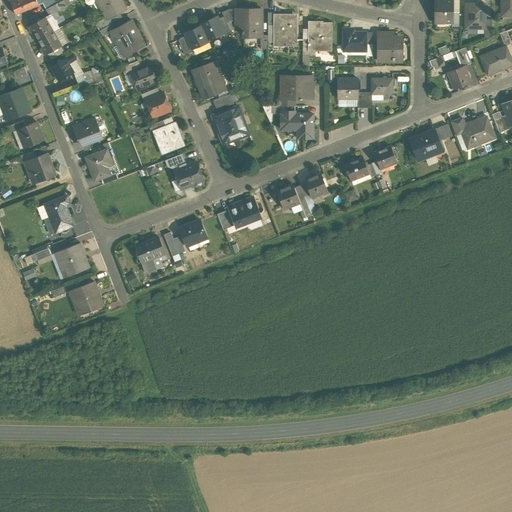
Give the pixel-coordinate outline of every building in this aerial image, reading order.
[(18,0),(11,3),(16,15),(38,5),(36,0),(18,0)] [(63,0),(45,10),(48,16),(66,6),(63,0)] [(120,0),(96,0),(106,17),(107,19),(108,18),(125,9),(120,0)] [(452,0),(435,0),(435,22),(436,22),(436,20),(444,20),(444,22),(452,22),(453,22),(453,12),(452,0)] [(511,0),(502,0),(502,15),(511,14),(511,0)] [(486,4),(466,4),(466,26),(484,26),(485,26),(486,26),(486,19),(486,4)] [(228,9),(222,12),(223,16),(227,23),(233,21),(228,9)] [(261,9),(236,9),(236,21),(244,21),(244,37),(260,37),(261,37),(261,35),(261,9)] [(275,14),(274,14),(274,26),(273,42),(284,42),(284,45),(296,45),(297,17),(284,17),(284,14),(275,14)] [(223,16),(218,19),(224,32),(223,32),(224,35),(231,33),(227,23),(223,16)] [(45,17),(28,27),(36,41),(53,32),(45,17)] [(106,17),(95,24),(99,31),(112,24),(108,18),(107,19),(106,17)] [(217,17),(201,24),(202,26),(207,39),(223,32),(224,32),(218,19),(217,17)] [(115,29),(110,32),(111,32),(124,56),(145,45),(131,20),(115,29)] [(322,22),(309,22),(309,39),(309,50),(331,50),(331,23),(322,23),(322,22)] [(112,24),(99,31),(103,37),(111,32),(110,32),(115,29),(112,24)] [(202,26),(185,34),(186,36),(192,49),(193,49),(209,42),(207,39),(202,26)] [(351,32),(351,28),(343,28),(343,51),(351,51),(351,49),(366,49),(366,44),(366,32),(351,32)] [(511,44),(506,31),(500,34),(505,46),(511,44)] [(53,32),(36,41),(44,56),(46,54),(61,46),(53,32)] [(389,33),(378,33),(378,45),(378,58),(379,58),(394,58),(394,59),(402,59),(402,38),(389,38),(389,33)] [(186,36),(178,40),(185,55),(194,51),(193,49),(192,49),(186,36)] [(446,45),(438,47),(440,54),(448,52),(446,45)] [(61,46),(46,54),(50,61),(65,52),(61,46)] [(511,59),(507,46),(481,56),(488,75),(511,65),(511,59)] [(461,64),(471,61),(466,47),(457,51),(461,64)] [(445,59),(457,56),(455,51),(443,54),(445,59)] [(73,54),(65,59),(68,64),(76,59),(73,54)] [(216,54),(202,59),(204,65),(215,61),(215,62),(218,61),(216,54)] [(65,59),(51,67),(59,82),(74,73),(68,64),(65,59)] [(138,61),(121,67),(125,77),(132,74),(132,73),(141,69),(138,61)] [(204,65),(192,70),(203,98),(218,93),(216,89),(224,86),(215,62),(215,61),(204,65)] [(14,70),(16,77),(27,73),(25,66),(14,70)] [(141,69),(132,73),(132,74),(135,81),(133,84),(135,87),(138,89),(157,82),(151,66),(141,69)] [(465,66),(448,72),(454,89),(471,82),(465,66)] [(88,72),(75,77),(77,84),(90,79),(88,72)] [(313,75),(280,75),(280,95),(285,95),(285,99),(295,99),(300,99),(300,100),(302,100),(302,99),(313,99),(313,75)] [(392,78),(372,78),(372,92),(372,94),(392,94),(392,78)] [(358,79),(338,79),(338,99),(358,99),(358,93),(358,79)] [(22,88),(0,96),(0,102),(7,121),(31,112),(22,88)] [(158,88),(141,94),(144,102),(146,101),(146,100),(160,94),(158,88)] [(366,92),(358,93),(358,99),(358,108),(366,108),(366,92)] [(160,94),(146,100),(146,101),(153,117),(170,110),(164,93),(160,94)] [(230,94),(213,101),(218,114),(235,107),(230,94)] [(285,95),(280,95),(280,106),(281,106),(295,106),(295,99),(285,99),(285,95)] [(511,99),(502,104),(506,114),(501,116),(506,129),(507,129),(506,127),(511,124),(511,99)] [(218,114),(212,116),(223,144),(249,134),(238,106),(235,107),(218,114)] [(295,114),(281,114),(281,129),(297,129),(297,138),(313,138),(313,114),(295,114)] [(471,122),(465,125),(462,118),(452,122),(457,134),(461,132),(468,148),(495,138),(486,116),(476,120),(476,121),(474,122),(474,123),(472,124),(471,122)] [(506,129),(501,116),(494,119),(499,132),(506,129)] [(93,118),(87,120),(89,126),(96,124),(93,118)] [(87,120),(73,126),(75,131),(76,132),(89,127),(89,126),(87,120)] [(163,120),(150,125),(152,131),(165,126),(163,120)] [(24,121),(11,125),(13,132),(18,130),(18,129),(26,126),(24,121)] [(26,126),(18,129),(18,130),(25,147),(44,140),(37,122),(26,126)] [(165,126),(152,131),(159,150),(171,146),(173,151),(185,146),(176,122),(165,126)] [(89,127),(76,132),(75,131),(75,132),(80,146),(101,138),(101,136),(101,135),(101,132),(99,130),(99,131),(96,124),(89,126),(89,127)] [(447,124),(435,129),(439,140),(452,135),(447,124)] [(435,129),(409,139),(417,160),(443,150),(439,140),(435,129)] [(46,145),(34,150),(37,158),(46,154),(47,154),(50,153),(46,145)] [(171,146),(159,150),(161,155),(173,151),(171,146)] [(390,146),(374,153),(377,161),(380,169),(381,169),(397,163),(390,146)] [(106,149),(85,158),(94,181),(100,179),(109,175),(104,162),(110,160),(106,149)] [(37,158),(25,162),(31,175),(36,173),(40,181),(55,175),(47,154),(46,154),(37,158)] [(182,154),(165,161),(167,167),(173,170),(173,171),(180,169),(179,166),(186,163),(182,154)] [(363,157),(344,164),(347,172),(351,181),(369,174),(370,174),(366,165),(363,157)] [(110,160),(104,162),(109,175),(115,173),(110,160)] [(377,161),(372,163),(376,174),(382,172),(381,169),(380,169),(377,161)] [(196,162),(187,166),(186,163),(179,166),(180,169),(173,171),(177,180),(179,179),(183,188),(192,185),(196,186),(200,185),(202,181),(204,180),(196,162)] [(376,174),(372,163),(366,165),(370,174),(369,174),(370,177),(376,174)] [(109,175),(100,179),(102,185),(118,179),(115,173),(109,175)] [(321,173),(305,180),(306,183),(310,194),(312,198),(328,192),(321,173)] [(306,183),(300,185),(304,197),(310,194),(306,183)] [(293,184),(276,191),(283,209),(300,203),(299,199),(294,188),(293,184)] [(300,185),(294,188),(299,199),(304,197),(300,185)] [(348,202),(358,197),(354,189),(345,193),(348,202)] [(67,196),(45,205),(53,226),(70,220),(64,205),(70,203),(67,196)] [(253,198),(229,207),(229,209),(235,225),(236,227),(246,223),(245,220),(260,214),(253,198)] [(229,209),(217,214),(223,230),(235,225),(229,209)] [(70,220),(53,226),(56,233),(73,226),(70,220)] [(200,220),(183,227),(185,233),(181,235),(186,246),(208,237),(200,220)] [(173,239),(171,232),(163,235),(172,256),(179,253),(173,239)] [(185,251),(179,236),(173,239),(179,253),(185,251)] [(158,237),(134,246),(145,273),(156,269),(152,258),(164,253),(158,237)] [(79,243),(55,252),(59,262),(63,260),(69,276),(89,268),(79,243)] [(49,248),(35,254),(37,260),(51,255),(49,248)] [(24,272),(26,279),(38,274),(36,268),(24,272)] [(134,273),(126,278),(131,286),(139,281),(134,273)] [(99,297),(93,282),(70,290),(80,316),(104,306),(100,297),(99,297)] [(51,291),(53,297),(66,292),(64,287),(51,291)]
